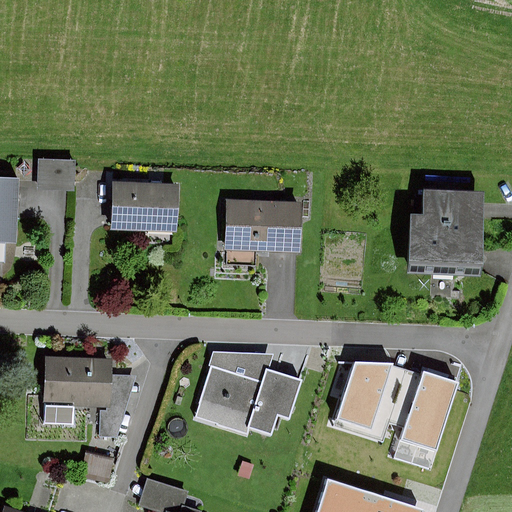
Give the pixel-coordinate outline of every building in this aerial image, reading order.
[(75,162),(37,161),(36,190),(74,191),(75,162)] [(0,244),(16,246),(18,178),(0,177),(0,244)] [(179,183),(112,180),(109,229),(176,233),(179,183)] [(480,196),(419,192),(418,214),(410,214),(407,260),(476,265),(480,196)] [(300,206),(224,203),(222,251),(299,254),(300,206)] [(215,353),(211,366),(260,382),(264,368),(269,355),(215,353)] [(109,361),(45,359),(44,404),(108,406),(109,375),(109,361)] [(260,382),(211,366),(194,416),(244,432),(246,427),(269,434),(275,416),(287,420),(300,379),(264,368),(260,382)] [(367,439),(387,373),(342,372),(326,431),(367,439)] [(135,376),(109,375),(108,406),(108,411),(99,411),(98,437),(116,438),(135,376)] [(431,457),(450,386),(411,376),(393,448),(431,457)] [(114,462),(87,456),(82,477),(110,483),(114,462)] [(253,465),(241,462),(237,478),(249,481),(253,465)] [(183,511),(188,494),(148,483),(141,508),(154,511),(183,511)] [(416,511),(417,510),(327,483),(317,511),(416,511)]
